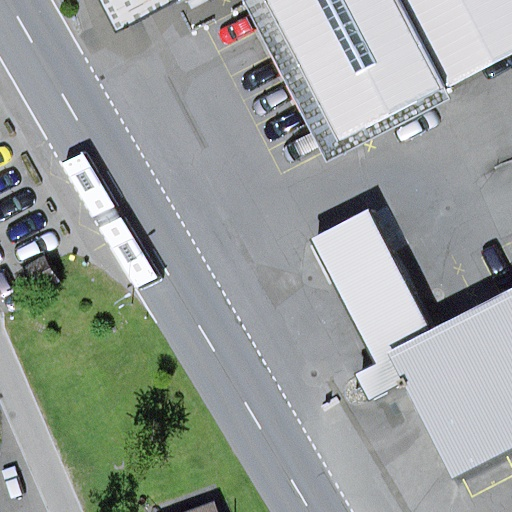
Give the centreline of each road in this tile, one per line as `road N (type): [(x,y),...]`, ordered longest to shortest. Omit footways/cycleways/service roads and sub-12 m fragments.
road 1 (primary): [(8,0),(309,511)]
road 2 (unclassified): [(0,368),(59,511)]
